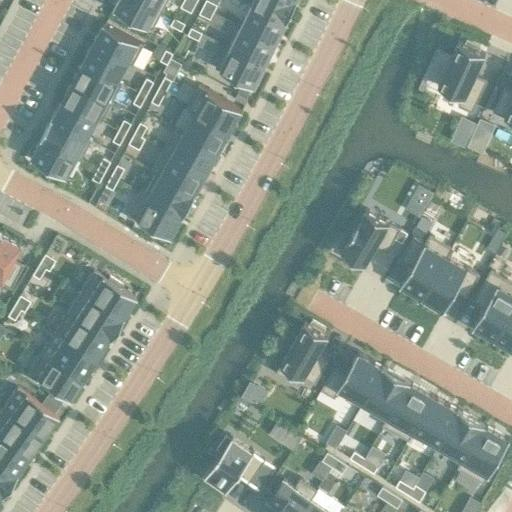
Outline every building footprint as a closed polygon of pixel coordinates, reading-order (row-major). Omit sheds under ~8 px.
[(118,0),(114,8),(152,29),(162,10),(143,0),(118,0)] [(143,0),(162,10),(167,0),(143,0)] [(191,12),(195,5),(186,0),(183,0),(180,6),(191,12)] [(209,0),(205,0),(203,6),(214,11),(217,4),(209,0)] [(253,0),(252,3),(287,21),(296,0),(253,0)] [(242,24),(276,41),(287,21),(252,3),(242,24)] [(210,18),(214,11),(203,6),(199,13),(210,18)] [(174,17),(171,24),(181,30),(185,23),(174,17)] [(103,23),(92,43),(128,62),(132,64),(143,43),(103,22),(103,23)] [(227,44),(265,64),(276,41),(242,24),(238,22),(227,44)] [(202,32),(191,27),(188,34),(199,39),(202,32)] [(438,84),(438,85),(462,96),(458,105),(472,111),(488,78),(476,73),(485,53),(485,52),(479,49),(481,45),(467,39),(465,43),(458,40),(458,41),(439,84),(438,84)] [(83,60),(119,79),(128,62),(92,43),(83,60)] [(215,67),(254,86),(265,64),(227,44),(215,67)] [(166,49),(160,60),(167,63),(173,53),(166,49)] [(83,60),(72,80),(112,101),(123,81),(119,79),(83,60)] [(165,76),(158,88),(165,92),(172,79),(165,76)] [(146,77),(140,89),(147,93),(154,81),(146,77)] [(62,100),(97,119),(101,122),(112,101),(72,80),(62,100)] [(186,107),(195,112),(230,132),(242,110),(243,109),(199,84),(186,107)] [(511,89),(504,86),(493,110),(511,118),(511,89)] [(158,104),(165,92),(158,88),(151,100),(158,104)] [(140,106),(147,93),(140,89),(133,102),(140,106)] [(53,117),(88,136),(97,119),(62,100),(53,117)] [(184,131),(219,150),(230,132),(195,112),(184,131)] [(41,138),(76,157),(81,160),(92,138),(88,136),(53,117),(52,117),(41,138)] [(124,119),(118,129),(125,133),(131,123),(124,119)] [(140,121),(134,132),(142,136),(147,125),(140,121)] [(176,126),(163,148),(207,172),(212,163),(215,165),(221,155),(218,153),(219,150),(184,131),(176,126)] [(120,144),(125,133),(118,129),(113,140),(120,144)] [(145,137),(142,136),(134,132),(129,143),(139,148),(145,137)] [(67,177),(76,157),(41,138),(31,156),(30,157),(67,177)] [(156,171),(196,194),(196,193),(196,192),(207,172),(163,148),(152,169),(156,171)] [(103,157),(98,167),(105,171),(111,161),(103,157)] [(117,164),(112,174),(119,178),(124,167),(117,164)] [(99,182),(105,171),(98,167),(92,178),(99,182)] [(144,192),(184,214),(196,194),(156,171),(155,173),(145,191),(144,192)] [(113,189),(119,178),(112,174),(106,185),(113,189)] [(183,215),(183,216),(184,214),(144,192),(145,191),(141,189),(128,212),(143,220),(141,224),(154,232),(156,228),(171,237),(172,235),(183,215)] [(342,250),(341,251),(347,254),(344,257),(358,265),(360,261),(365,264),(366,263),(365,263),(376,244),(388,251),(395,238),(402,242),(407,232),(400,228),(401,227),(366,208),(365,209),(366,209),(361,218),(360,217),(347,241),(342,250)] [(0,234),(0,233),(0,282),(10,288),(23,264),(11,258),(18,244),(0,235),(0,234)] [(411,264),(400,284),(401,285),(421,296),(421,297),(422,297),(447,254),(448,254),(453,246),(430,233),(425,241),(414,234),(400,258),(411,264)] [(44,253),(38,263),(45,267),(48,270),(54,259),(44,253)] [(447,254),(422,297),(426,299),(423,302),(437,310),(439,307),(443,309),(442,309),(444,310),(455,290),(466,296),(480,273),(448,254),(447,254)] [(39,278),(45,267),(38,263),(32,274),(39,278)] [(511,279),(491,268),(472,300),(484,306),(472,326),(473,327),(473,326),(494,338),(494,339),(511,307),(511,279)] [(80,289),(122,317),(122,316),(134,297),(135,297),(135,296),(121,287),(123,284),(109,275),(107,278),(93,269),(80,289)] [(67,310),(109,337),(122,317),(80,289),(67,310)] [(19,294),(13,304),(20,309),(23,311),(30,300),(19,294)] [(14,319),(20,309),(13,304),(7,315),(14,319)] [(511,307),(494,339),(495,339),(511,348),(511,307)] [(53,330),(95,358),(107,338),(108,339),(109,337),(67,310),(53,330)] [(280,363),(276,372),(299,385),(304,376),(315,383),(328,360),(317,353),(328,334),(328,335),(329,334),(323,330),(326,327),(312,319),(310,323),(305,320),(304,321),(305,321),(281,362),(280,363)] [(40,351),(82,378),(95,358),(53,330),(40,351)] [(334,365),(321,389),(335,397),(339,388),(363,402),(384,365),(383,364),(383,365),(359,351),(358,350),(345,372),(334,365)] [(27,372),(69,399),(69,398),(82,378),(40,351),(27,372)] [(384,365),(363,402),(387,416),(388,416),(409,379),(384,365)] [(387,416),(382,424),(409,440),(414,431),(413,431),(434,394),(410,380),(409,379),(388,416),(387,416)] [(2,406),(43,435),(57,416),(58,415),(17,386),(2,406)] [(434,394),(413,431),(414,431),(438,445),(459,408),(458,407),(434,394)] [(0,409),(0,435),(28,456),(43,435),(2,406),(0,409)] [(459,408),(438,445),(462,459),(463,459),(484,422),(459,408)] [(462,459),(457,467),(484,483),(510,437),(509,436),(509,437),(485,423),(484,422),(463,459),(462,459)] [(0,462),(16,473),(28,456),(0,435),(0,462)] [(222,449),(204,476),(217,485),(218,483),(226,488),(226,489),(227,489),(238,473),(259,488),(260,489),(276,465),(275,465),(233,436),(232,435),(230,437),(226,435),(218,447),(222,449)] [(354,450),(350,457),(360,464),(365,457),(354,450)] [(327,451),(322,459),(332,466),(338,458),(327,451)] [(365,457),(360,464),(370,470),(375,463),(365,457)] [(338,458),(332,466),(342,472),(348,464),(338,458)] [(0,493),(1,494),(16,473),(0,462),(0,493)] [(284,477),(267,501),(278,508),(275,511),(300,511),(311,496),(312,496),(318,489),(300,476),(295,484),(284,477)] [(403,481),(399,488),(409,494),(413,487),(403,481)] [(413,487),(409,494),(419,501),(426,491),(415,484),(413,487)] [(382,486),(377,494),(387,501),(392,492),(382,486)] [(392,492),(387,501),(397,507),(403,499),(392,492)] [(311,496),(300,511),(334,511),(312,496),(311,496)]
